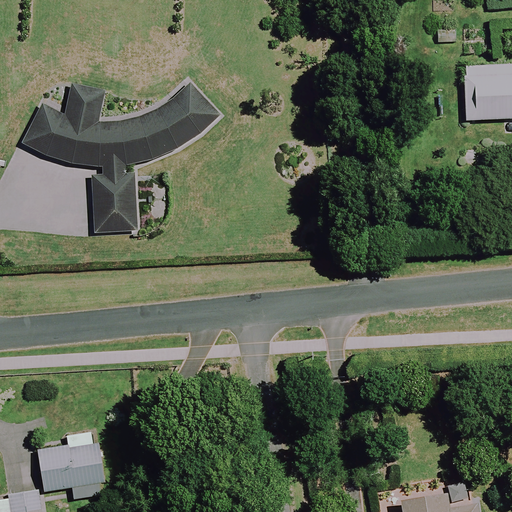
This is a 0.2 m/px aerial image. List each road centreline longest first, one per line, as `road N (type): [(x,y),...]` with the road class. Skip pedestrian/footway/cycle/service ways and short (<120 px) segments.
road 1 (residential): [(511,283),(0,331)]
road 2 (unknown): [(372,297),(355,0)]
